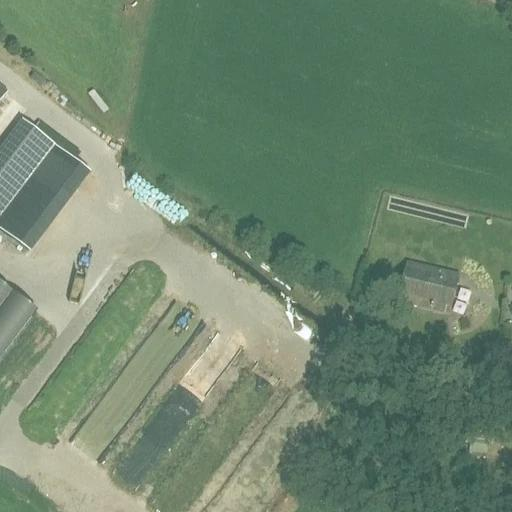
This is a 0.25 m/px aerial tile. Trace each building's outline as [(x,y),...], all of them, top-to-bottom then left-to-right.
[(0,219),(56,148),(22,122),(0,150),(0,219)] [(450,314),(459,276),(408,264),(399,302),(450,314)] [(0,360),(34,312),(0,286),(0,360)] [(489,383),(441,379),(441,391),(488,394),(489,383)] [(468,454),(485,455),(487,437),(470,436),(468,454)]
